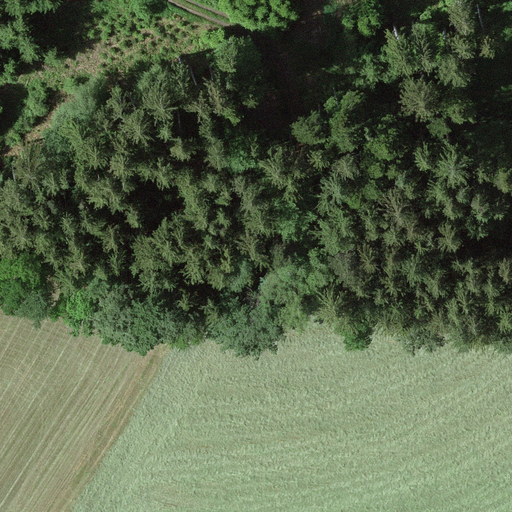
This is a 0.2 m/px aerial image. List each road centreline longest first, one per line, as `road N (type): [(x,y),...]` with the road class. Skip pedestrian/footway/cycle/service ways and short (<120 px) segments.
road 1 (track): [(511,121),(413,104),(187,0)]
road 2 (track): [(282,43),(316,201),(304,290)]
